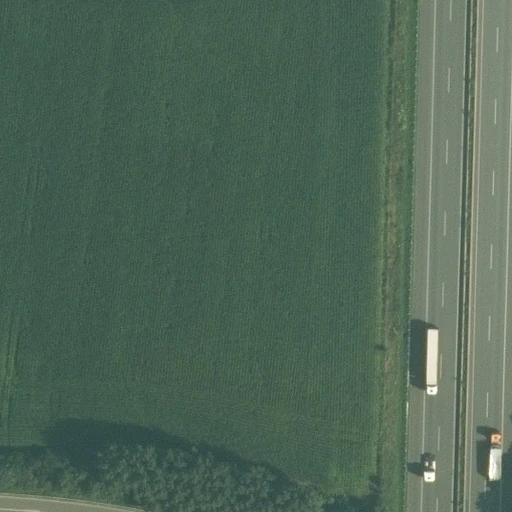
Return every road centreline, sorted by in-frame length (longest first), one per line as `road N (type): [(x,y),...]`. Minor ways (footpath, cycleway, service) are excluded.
road 1 (motorway): [(449,0),(435,511)]
road 2 (motorway): [(483,511),(497,0)]
